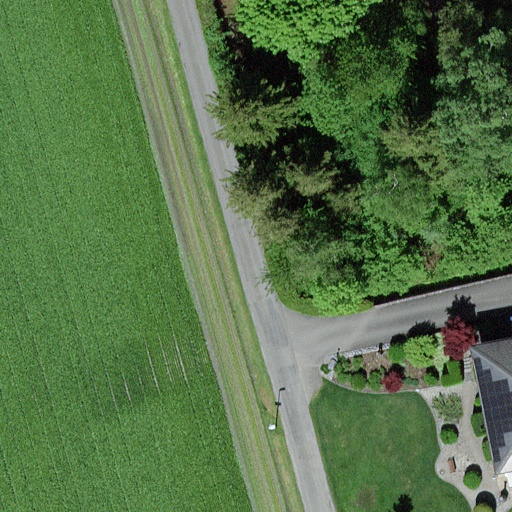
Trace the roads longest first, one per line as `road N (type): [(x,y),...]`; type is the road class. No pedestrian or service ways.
road 1 (unclassified): [(181,0),(325,511)]
road 2 (unknown): [(277,342),(511,289)]
